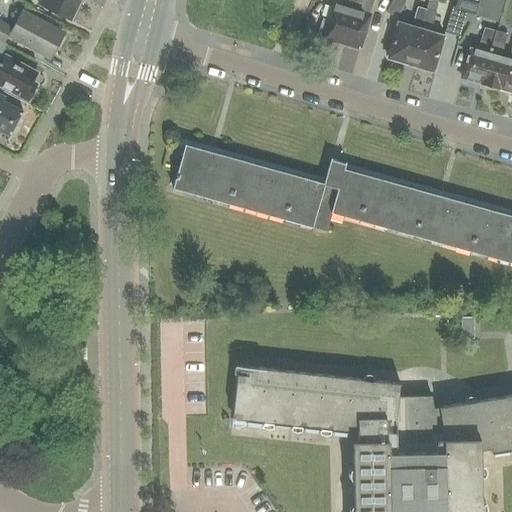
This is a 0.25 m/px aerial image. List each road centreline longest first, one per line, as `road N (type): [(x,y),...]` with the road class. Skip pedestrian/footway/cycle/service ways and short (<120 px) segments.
road 1 (residential): [(136,39),(511,139)]
road 2 (secondary): [(120,511),(117,147)]
